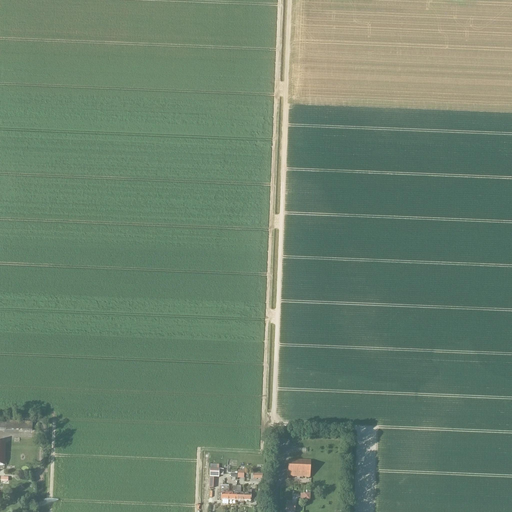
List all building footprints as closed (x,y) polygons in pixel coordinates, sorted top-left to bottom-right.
[(0,430),(32,432),(32,423),(6,421),(6,424),(0,423),(0,430)] [(288,460),(288,477),(309,478),(310,461),(288,460)] [(210,469),(209,478),(219,478),(219,469),(210,469)] [(228,501),(236,501),(236,487),(232,486),(232,492),(229,492),(229,488),(228,501)] [(217,490),(217,500),(228,501),(229,488),(220,487),(220,491),(217,490)] [(244,493),(244,495),(243,501),(251,501),(251,489),(249,488),(249,491),(248,491),(247,493),(244,493)] [(287,506),(286,506),(286,511),(294,511),(298,511),(298,508),(294,508),(295,506),(291,506),(291,502),(288,502),(287,506)]
